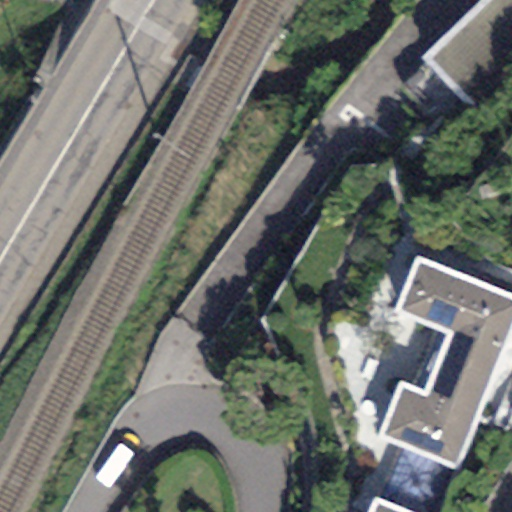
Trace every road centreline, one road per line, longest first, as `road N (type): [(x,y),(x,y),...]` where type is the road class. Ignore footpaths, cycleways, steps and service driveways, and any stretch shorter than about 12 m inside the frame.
road 1 (secondary): [(0,257),(152,0)]
road 2 (residential): [(92,511),(134,442),(180,418),(203,418),(236,434),(255,468),(260,511)]
